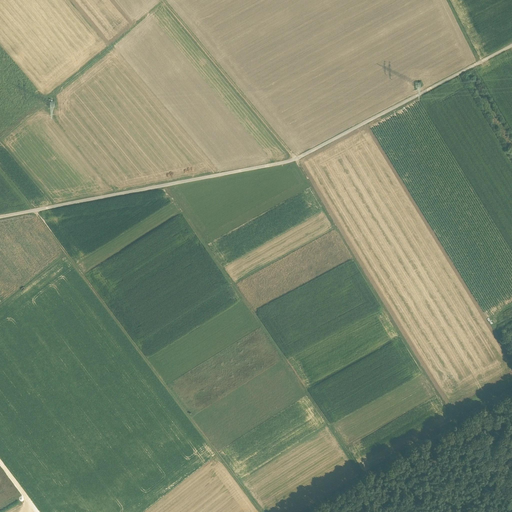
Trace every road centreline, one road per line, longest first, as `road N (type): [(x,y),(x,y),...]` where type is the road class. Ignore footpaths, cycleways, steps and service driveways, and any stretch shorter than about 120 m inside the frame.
road 1 (track): [(456,423),(295,159),(163,1)]
road 2 (track): [(511,45),(288,162),(33,210)]
road 3 (track): [(260,511),(33,210)]
road 4 (track): [(364,475),(164,185)]
road 5 (track): [(0,138),(163,1)]
road 6 (track): [(306,511),(456,423),(462,431)]
